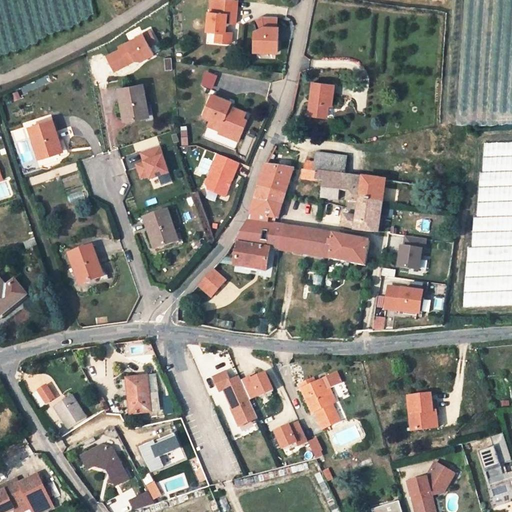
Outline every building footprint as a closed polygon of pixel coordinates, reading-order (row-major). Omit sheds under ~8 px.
[(223,0),(200,0),(200,7),(214,9),(213,17),(222,18),(223,0)] [(200,7),(194,7),(193,25),(202,26),(212,27),(213,17),(214,9),(200,7)] [(250,20),(240,25),(240,45),(265,45),(265,20),(263,20),(263,10),(250,10),(250,20)] [(142,36),(136,26),(105,43),(107,46),(94,53),(101,67),(122,56),(127,56),(140,49),(135,40),(142,36)] [(212,27),(202,26),(201,37),(215,38),(216,27),(212,27)] [(205,72),(195,67),(190,79),(200,84),(205,72)] [(317,100),(319,79),(297,77),(294,110),(313,112),(314,100),(317,100)] [(119,115),(124,114),(134,113),(133,102),(130,81),(104,84),(109,116),(119,115)] [(235,115),(231,113),(233,108),(224,104),(222,107),(216,104),(218,99),(200,92),(191,113),(199,116),(197,121),(208,125),(216,128),(220,125),(229,129),(235,115)] [(134,113),(124,114),(125,120),(141,118),(138,101),(133,102),(134,113)] [(37,144),(46,140),(43,131),(36,109),(12,116),(22,148),(37,144)] [(226,137),(229,129),(220,125),(216,128),(208,125),(206,129),(226,137)] [(55,146),(51,129),(43,131),(46,140),(37,144),(39,151),(55,146)] [(130,149),(133,157),(125,160),(130,173),(138,170),(139,174),(158,167),(148,141),(130,149)] [(329,167),(331,150),(300,147),(298,165),(329,167)] [(226,157),(205,149),(193,177),(196,184),(212,190),(226,157)] [(249,168),(243,186),(272,186),(279,163),(252,160),(249,168)] [(298,165),(288,164),(287,175),(301,177),(309,177),(309,181),(333,183),(332,191),(344,192),(344,187),(368,189),(370,171),(329,167),(298,165)] [(268,210),(272,186),(243,186),(239,198),(235,209),(236,209),(252,209),(262,210),(268,210)] [(362,223),(364,223),(367,197),(368,189),(344,187),(344,192),(342,207),(329,206),(328,219),(362,223)] [(262,217),(262,210),(252,209),(252,217),(262,217)] [(155,244),(164,239),(161,230),(154,211),(132,219),(134,225),(142,248),(155,244)] [(266,242),(269,218),(262,217),(252,217),(236,216),(232,215),(221,236),(224,236),(256,241),(266,242)] [(289,219),(269,218),(266,242),(298,246),(329,252),(354,257),(357,232),(289,219)] [(409,228),(389,225),(388,236),(385,236),(382,257),(403,259),(406,239),(408,240),(409,228)] [(161,230),(164,239),(155,244),(158,251),(172,245),(167,229),(161,230)] [(25,242),(23,235),(13,239),(15,245),(25,242)] [(256,241),(224,236),(221,259),(253,264),(256,241)] [(85,263),(79,243),(76,244),(56,251),(64,279),(77,276),(87,272),(85,263)] [(373,259),(366,258),(364,265),(371,266),(373,259)] [(95,272),(91,261),(85,263),(87,272),(77,276),(79,282),(96,277),(95,272)] [(201,264),(187,280),(199,290),(213,275),(201,264)] [(0,301),(15,289),(4,275),(0,278),(0,301)] [(407,282),(372,278),(370,299),(392,302),(391,304),(404,306),(404,304),(406,304),(406,302),(409,303),(410,290),(406,289),(407,282)] [(113,357),(114,393),(135,391),(133,355),(113,357)] [(238,366),(245,382),(246,385),(260,379),(252,360),(246,362),(238,366)] [(236,387),(228,368),(218,372),(214,363),(202,368),(208,382),(212,380),(219,395),(221,394),(222,398),(219,399),(224,410),(234,406),(237,413),(246,409),(236,387)] [(237,364),(228,368),(236,387),(245,382),(238,366),(237,364)] [(302,402),(306,410),(324,401),(307,368),(302,371),(299,367),(286,373),(289,377),(286,378),(298,403),(302,402)] [(49,412),(68,402),(54,379),(35,390),(49,412)] [(415,416),(414,398),(417,397),(416,381),(393,383),(397,418),(415,416)] [(417,397),(414,398),(415,416),(424,415),(422,397),(417,397)] [(327,408),(324,401),(306,410),(310,417),(327,408)] [(237,413),(234,406),(224,410),(227,417),(237,413)] [(277,414),(264,420),(272,439),(286,433),(288,437),(297,433),(288,411),(284,413),(278,415),(277,414)] [(479,431),(465,436),(475,465),(490,460),(486,450),(498,447),(488,419),(476,423),(479,431)] [(120,469),(104,439),(92,435),(72,446),(78,457),(87,452),(99,456),(109,475),(120,469)] [(429,471),(436,460),(422,451),(413,466),(394,471),(405,511),(424,507),(418,485),(417,481),(420,480),(425,483),(430,482),(435,474),(429,471)] [(435,474),(441,463),(436,460),(429,471),(435,474)] [(41,486),(46,484),(41,475),(36,477),(29,463),(11,472),(8,468),(0,471),(0,500),(5,498),(5,497),(3,492),(16,485),(19,490),(26,505),(45,495),(41,486)] [(146,494),(139,481),(122,490),(125,500),(146,494)] [(3,492),(5,497),(19,490),(16,485),(3,492)] [(362,511),(392,511),(388,495),(360,503),(362,511)]
